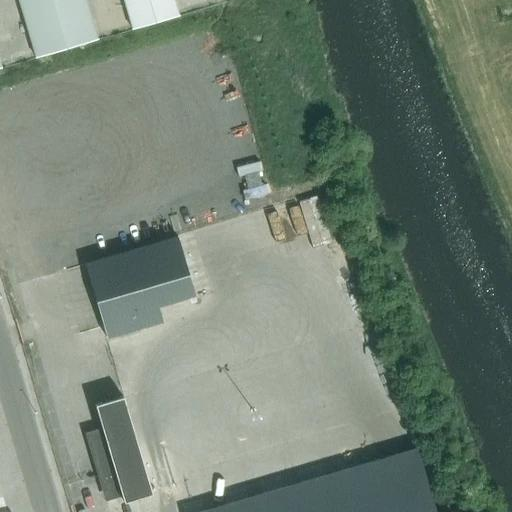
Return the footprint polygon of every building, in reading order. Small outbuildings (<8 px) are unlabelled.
[(55,9),(52,0),(18,0),(24,18),(55,9)] [(52,0),(55,9),(86,0),(85,0),(52,0)] [(55,9),(61,28),(92,19),(86,0),(55,9)] [(174,0),(146,0),(126,6),(132,29),(179,15),(174,0)] [(61,28),(55,9),(24,18),(30,37),(61,28)] [(92,19),(61,28),(67,48),(97,39),(92,19)] [(67,48),(61,28),(30,37),(36,57),(67,48)] [(162,321),(157,305),(195,294),(178,236),(85,264),(107,337),(162,321)] [(95,404),(102,430),(115,471),(101,475),(107,497),(121,493),(124,502),(152,493),(123,396),(95,404)] [(456,511),(456,510),(451,511),(435,511),(417,448),(198,511),(456,511)]
